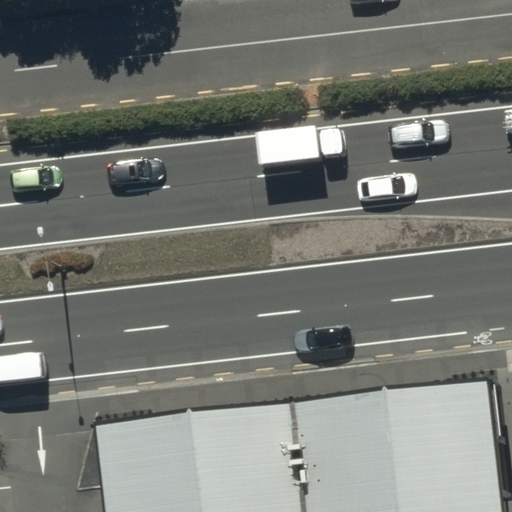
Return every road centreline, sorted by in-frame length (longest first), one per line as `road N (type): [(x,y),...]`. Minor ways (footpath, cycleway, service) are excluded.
road 1 (residential): [(0,73),(511,14)]
road 2 (primary): [(0,206),(511,147)]
road 3 (primary): [(511,288),(0,346)]
